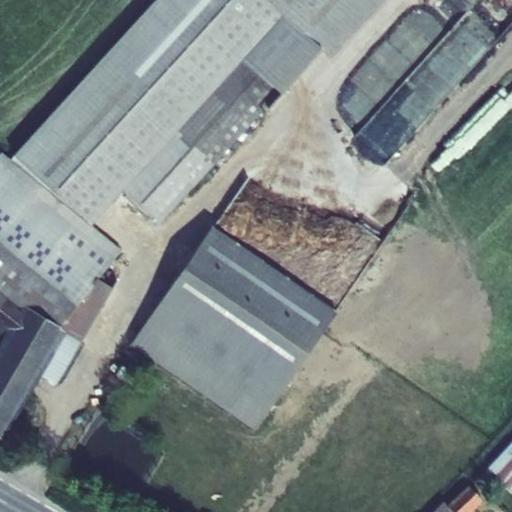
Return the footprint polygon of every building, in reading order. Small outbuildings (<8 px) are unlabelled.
[(0,160),(0,222),(86,297),(92,287),(113,260),(83,234),(93,222),(120,195),(158,231),(278,104),(239,68),(280,26),(318,62),(376,0),(166,0),(19,156),(8,167),(0,160)] [(376,0),(318,62),(329,73),(398,0),(376,0)] [(9,148),(0,159),(0,160),(8,167),(19,156),(9,148)] [(0,344),(2,347),(0,350),(0,431),(31,381),(86,297),(0,222),(0,344)] [(93,222),(83,234),(113,260),(123,249),(93,222)] [(209,237),(124,355),(246,443),(331,324),(209,237)] [(86,297),(31,381),(48,392),(107,298),(92,287),(86,297)] [(511,445),(489,469),(502,481),(511,490),(511,445)] [(502,481),(489,469),(470,487),(482,500),(483,500),(502,481)] [(435,511),(470,511),(482,500),(470,487),(448,507),(444,504),(435,511)]
